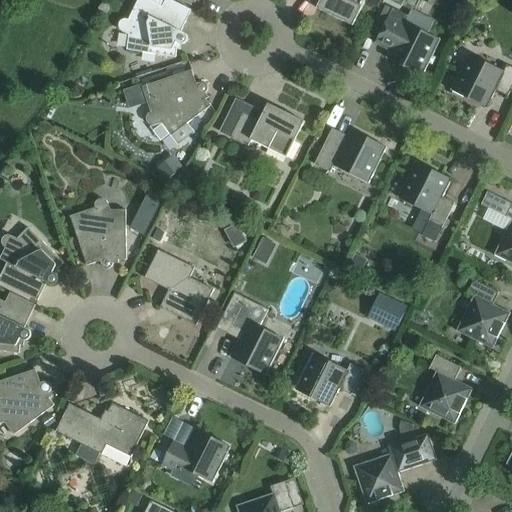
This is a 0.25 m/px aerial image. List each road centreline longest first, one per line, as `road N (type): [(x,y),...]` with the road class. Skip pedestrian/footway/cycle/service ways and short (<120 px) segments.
road 1 (residential): [(334,511),(304,441),(118,344)]
road 2 (residential): [(511,161),(279,50)]
road 3 (residential): [(511,375),(435,511)]
road 4 (residential): [(244,0),(217,24),(223,54),(253,66),(279,50)]
